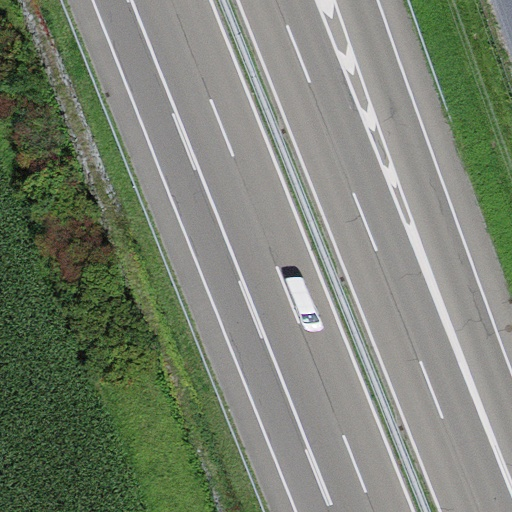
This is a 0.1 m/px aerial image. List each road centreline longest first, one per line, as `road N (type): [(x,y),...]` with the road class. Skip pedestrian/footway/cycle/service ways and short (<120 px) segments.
road 1 (motorway): [(173,0),(384,511)]
road 2 (motorway): [(479,511),(275,0)]
road 3 (motorway): [(511,416),(430,214),(359,0)]
